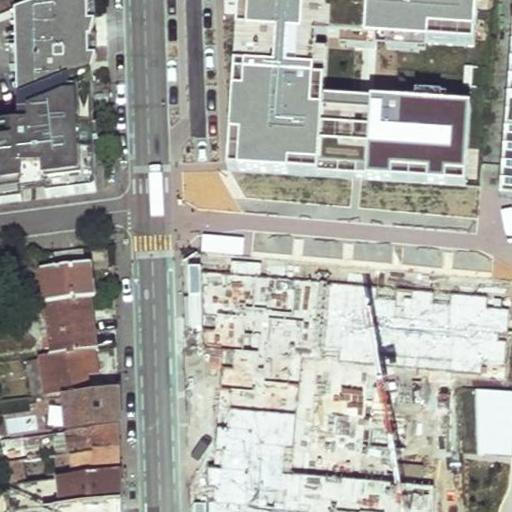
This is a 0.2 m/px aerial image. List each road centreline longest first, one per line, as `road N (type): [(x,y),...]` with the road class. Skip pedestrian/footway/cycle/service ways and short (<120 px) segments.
road 1 (tertiary): [(161,511),(151,210)]
road 2 (tertiary): [(151,210),(145,0)]
road 3 (residential): [(151,210),(0,227)]
